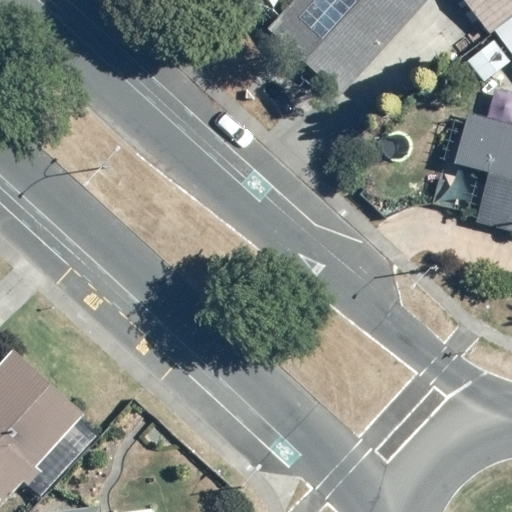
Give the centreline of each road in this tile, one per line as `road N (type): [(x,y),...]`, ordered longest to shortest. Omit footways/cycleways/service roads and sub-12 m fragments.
road 1 (secondary): [(3,0),(501,420)]
road 2 (secondary): [(383,511),(345,467),(0,150)]
road 3 (secondary): [(402,511),(433,458),(501,420)]
